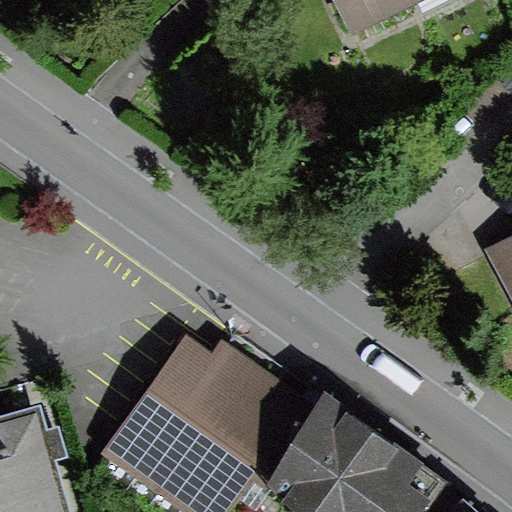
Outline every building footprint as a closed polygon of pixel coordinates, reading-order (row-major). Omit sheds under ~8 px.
[(336,0),(350,28),(407,0),(417,0),(422,9),(439,0),(336,0)] [(511,227),(482,244),(511,298),(511,227)] [(453,511),(463,500),(321,395),(308,413),(222,348),(212,362),(188,344),(101,461),(168,511),(239,511),(257,489),(287,511),(453,511)] [(70,511),(54,454),(67,451),(59,421),(45,424),(38,400),(0,410),(0,511),(70,511)] [(477,511),(463,500),(453,511),(477,511)]
